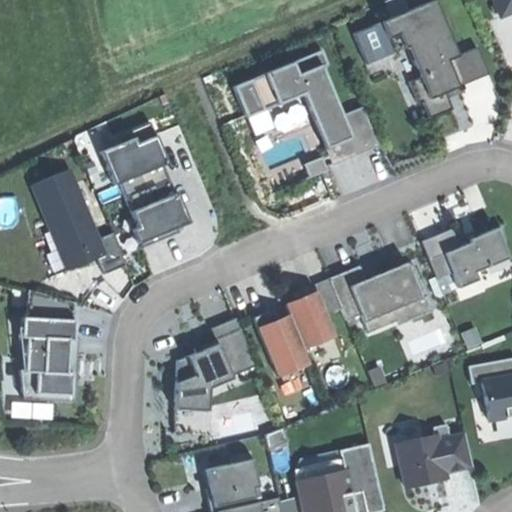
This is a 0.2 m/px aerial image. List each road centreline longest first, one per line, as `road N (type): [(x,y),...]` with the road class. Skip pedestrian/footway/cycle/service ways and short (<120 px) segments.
road 1 (residential): [(511,169),(474,167),(254,255),(138,315),(127,357),(132,475)]
road 2 (track): [(0,165),(373,0)]
